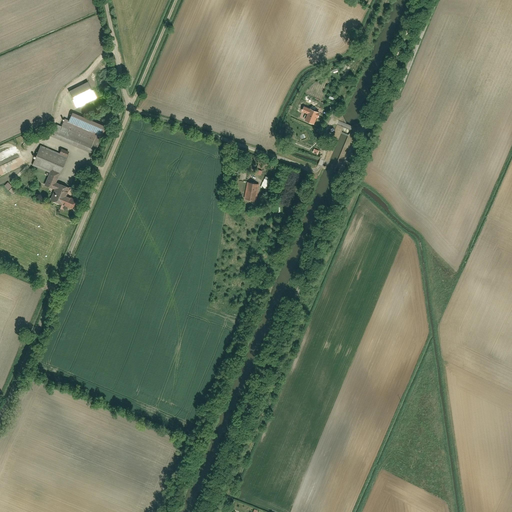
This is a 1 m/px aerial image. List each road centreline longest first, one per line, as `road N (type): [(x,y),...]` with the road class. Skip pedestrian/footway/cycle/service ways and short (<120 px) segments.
road 1 (residential): [(0,417),(129,108),(104,0)]
road 2 (unclassified): [(359,131),(204,511)]
road 3 (track): [(129,108),(312,171),(330,122),(359,131)]
road 4 (track): [(437,0),(396,95),(359,131)]
